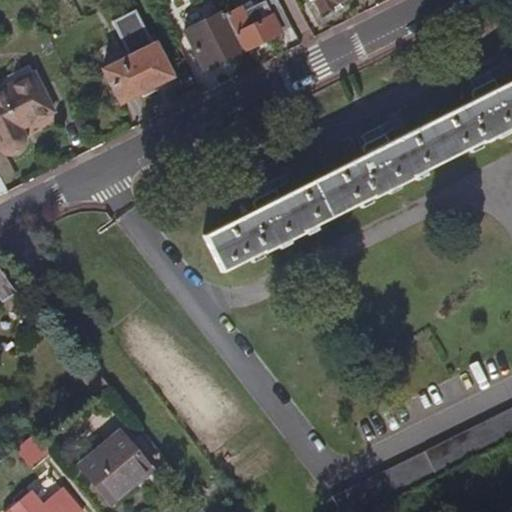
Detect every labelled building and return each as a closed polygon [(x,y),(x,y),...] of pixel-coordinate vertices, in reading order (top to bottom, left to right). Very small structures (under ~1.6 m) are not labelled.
[(344,0),(312,0),(320,13),(344,0)] [(241,53),(292,28),(279,3),(268,9),(262,1),(242,12),(239,7),(222,16),(241,53)] [(169,79),(152,47),(150,47),(132,13),(109,25),(127,59),(101,73),(118,106),(169,79)] [(222,16),(220,14),(181,34),(201,73),(241,53),(222,16)] [(22,140),(56,122),(27,70),(0,85),(0,155),(0,156),(3,157),(4,158),(6,159),(10,160),(13,159),(16,158),(19,156),(22,153),(23,148),(23,144),(22,140)] [(511,81),(202,238),(219,275),(511,127),(511,81)] [(0,187),(15,180),(4,158),(3,157),(0,156),(0,155),(0,187)] [(18,296),(0,265),(0,294),(5,303),(18,296)] [(110,387),(96,369),(86,376),(100,395),(110,387)] [(340,511),(362,511),(511,436),(511,406),(333,496),(340,511)] [(153,468),(119,432),(81,467),(115,503),(153,468)] [(40,441),(36,436),(18,452),(36,472),(54,456),(40,441)] [(79,511),(51,478),(11,511),(79,511)]
